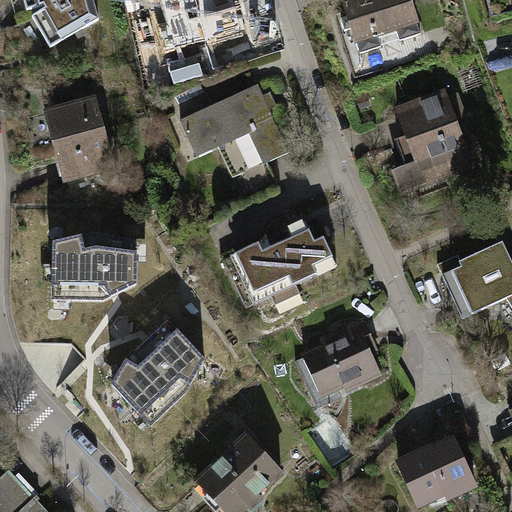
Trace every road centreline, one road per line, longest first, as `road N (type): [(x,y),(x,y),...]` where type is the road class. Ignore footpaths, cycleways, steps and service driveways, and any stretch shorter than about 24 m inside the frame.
road 1 (residential): [(445,387),(381,263),(277,0)]
road 2 (residential): [(0,366),(27,409),(125,511)]
